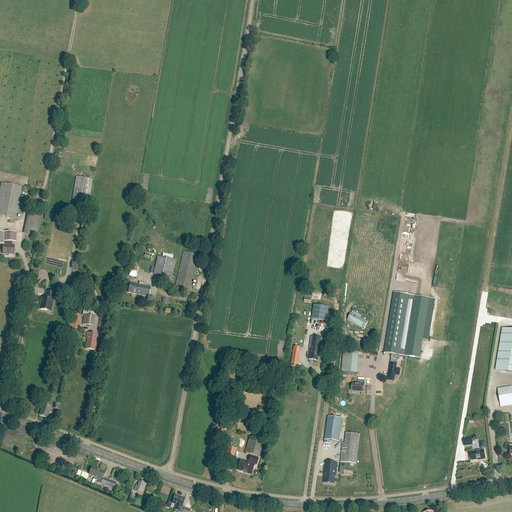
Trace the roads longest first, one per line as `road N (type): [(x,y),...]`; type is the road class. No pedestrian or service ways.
road 1 (unclassified): [(165,478),(251,0)]
road 2 (secondary): [(165,478),(311,506),(511,483)]
road 3 (secondary): [(0,414),(165,478)]
